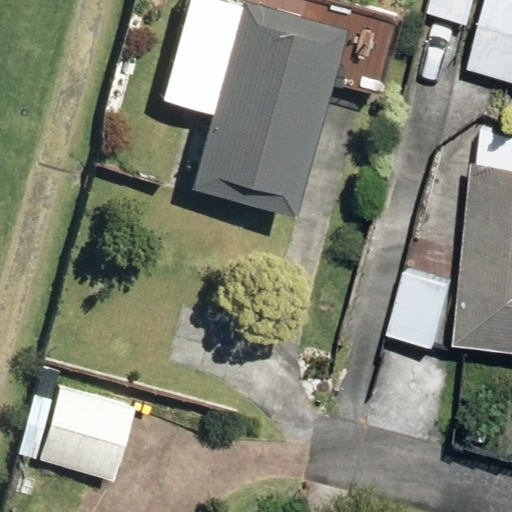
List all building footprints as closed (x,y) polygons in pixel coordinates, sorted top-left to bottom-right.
[(226,0),(181,180),(282,205),(330,18),(257,0),(226,0)] [(427,0),(426,6),(464,16),(468,0),(427,0)] [(511,0),(482,0),(466,60),(511,73),(511,0)] [(392,26),(352,16),(337,71),(377,82),(392,26)] [(451,337),(511,344),(511,126),(475,118),(451,337)] [(386,327),(430,338),(438,309),(394,296),(386,327)] [(35,454),(106,474),(126,401),(55,380),(35,454)]
